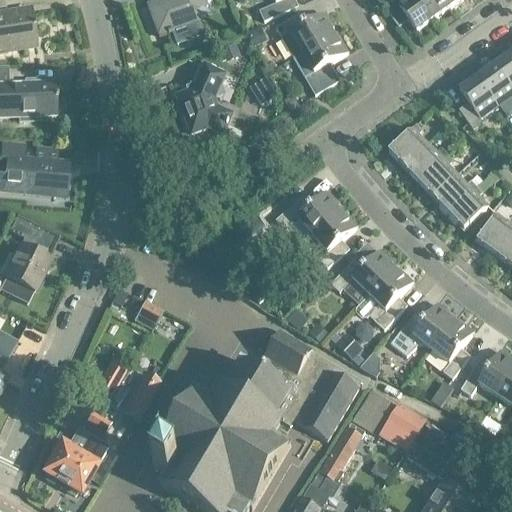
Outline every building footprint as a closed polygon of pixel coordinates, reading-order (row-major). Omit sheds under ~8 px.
[(167,0),(148,7),(159,39),(201,23),(198,13),(208,9),(206,5),(218,0),(167,0)] [(273,0),(276,7),(259,14),(264,25),(295,12),(290,1),(292,0),(273,0)] [(419,0),(392,0),(393,4),(384,10),(399,30),(409,24),(417,35),(435,22),(419,0)] [(452,9),(445,0),(419,0),(435,22),(452,9)] [(445,0),(452,9),(465,0),(445,0)] [(31,12),(0,16),(0,55),(8,54),(7,50),(35,46),(36,50),(37,50),(31,12)] [(293,61),(302,56),(334,37),(331,33),(334,31),(325,16),(307,27),(304,29),(298,18),(276,31),(282,42),(291,57),(293,61)] [(247,37),(252,49),(266,43),(261,31),(247,37)] [(302,56),(293,61),(295,65),(315,99),(316,100),(334,88),(337,86),(327,69),(331,67),(349,57),(340,42),(337,43),(334,37),(302,56)] [(236,46),(222,51),(226,65),(240,59),(236,46)] [(511,56),(495,68),(511,91),(511,56)] [(194,93),(177,100),(191,137),(209,130),(218,134),(218,139),(222,143),(227,143),(230,139),(230,134),(226,131),(233,116),(218,109),(215,102),(226,77),(205,68),(194,93)] [(511,91),(495,68),(477,81),(497,110),(511,99),(511,91)] [(8,70),(0,70),(0,120),(18,120),(19,126),(37,125),(37,119),(56,118),(55,104),(56,104),(56,100),(55,100),(54,86),(37,86),(37,84),(21,85),(21,87),(8,87),(8,70)] [(497,110),(477,81),(460,94),(468,106),(459,113),(473,134),(483,126),(480,122),(497,110)] [(405,172),(429,148),(419,138),(423,134),(417,128),(389,155),(405,172)] [(0,194),(26,197),(26,193),(54,195),(54,199),(55,199),(67,200),(68,185),(70,166),(58,165),(57,165),(34,163),(23,162),(24,147),(2,145),(1,161),(0,160),(0,194)] [(437,157),(429,148),(405,172),(421,188),(448,161),(441,153),(437,157)] [(448,161),(421,188),(435,203),(459,180),(449,169),(453,165),(448,161)] [(373,184),(383,194),(393,185),(384,175),(373,184)] [(488,180),(494,186),(499,181),(494,175),(488,180)] [(459,180),(435,203),(451,219),(478,192),(471,184),(467,188),(459,180)] [(483,196),(478,192),(451,219),(464,233),(489,210),(479,200),(483,196)] [(312,238),(340,215),(337,210),(339,208),(328,195),(309,211),(301,202),(266,232),(273,239),(282,232),(287,238),(305,230),(312,238)] [(344,220),(340,215),(312,238),(327,256),(319,263),(327,272),(347,256),(339,247),(358,231),(347,218),(344,220)] [(495,258),(511,235),(511,221),(508,226),(497,217),(477,244),(495,258)] [(9,303),(26,311),(32,299),(34,295),(50,263),(33,254),(43,233),(18,220),(11,234),(25,241),(5,281),(3,284),(16,291),(9,303)] [(511,235),(495,258),(511,270),(511,268),(511,235)] [(369,299),(394,272),(390,268),(392,266),(380,254),(362,272),(354,264),(331,288),(340,296),(353,283),(369,299)] [(394,272),(369,299),(357,310),(357,313),(366,321),(369,320),(384,334),(405,313),(396,304),(413,287),(401,275),(399,277),(394,272)] [(163,313),(145,305),(137,319),(155,329),(163,313)] [(431,353),(454,324),(449,320),(451,318),(437,307),(422,327),(413,320),(391,348),(407,360),(422,346),(431,353)] [(459,328),(454,324),(431,353),(449,367),(443,376),(452,383),(468,363),(459,356),(474,336),(461,326),(459,328)] [(320,328),(312,338),(321,345),(330,335),(320,328)] [(162,456),(153,471),(168,480),(163,490),(200,511),(249,511),(251,509),(254,511),(289,452),(271,441),(281,426),(289,431),(292,426),(327,446),(362,387),(312,357),(313,355),(279,335),(257,373),(243,365),(227,391),(222,388),(212,406),(194,396),(160,455),(162,456)] [(0,397),(7,385),(0,381),(0,374),(16,346),(0,336),(0,397)] [(498,400),(511,378),(511,362),(500,354),(487,375),(477,369),(461,393),(471,400),(479,388),(498,400)] [(366,365),(361,370),(360,371),(377,381),(379,376),(379,362),(373,357),(366,365)] [(126,370),(111,363),(93,393),(108,402),(126,370)] [(137,426),(161,385),(144,375),(120,416),(137,426)] [(511,378),(498,400),(511,409),(511,421),(511,422),(511,378)] [(454,392),(444,385),(432,404),(441,411),(454,392)] [(391,405),(372,394),(353,424),(372,436),(391,405)] [(400,407),(381,438),(407,455),(417,439),(426,424),(400,407)] [(95,431),(100,422),(93,418),(88,427),(95,431)] [(108,427),(100,422),(95,431),(103,436),(108,427)] [(313,487),(321,492),(329,479),(337,484),(366,435),(352,427),(323,475),(321,474),(313,487)] [(419,445),(408,461),(439,482),(451,464),(460,448),(433,431),(423,447),(419,445)] [(70,473),(88,442),(78,436),(68,452),(61,447),(44,477),(47,478),(45,481),(60,490),(70,473)] [(107,453),(88,442),(70,473),(60,490),(75,499),(77,496),(80,498),(107,453)] [(470,451),(462,462),(481,474),(489,463),(470,451)] [(387,482),(393,474),(379,466),(374,474),(387,482)] [(447,485),(429,511),(468,511),(475,503),(447,485)] [(321,492),(313,487),(298,511),(323,511),(332,499),(321,492)]
